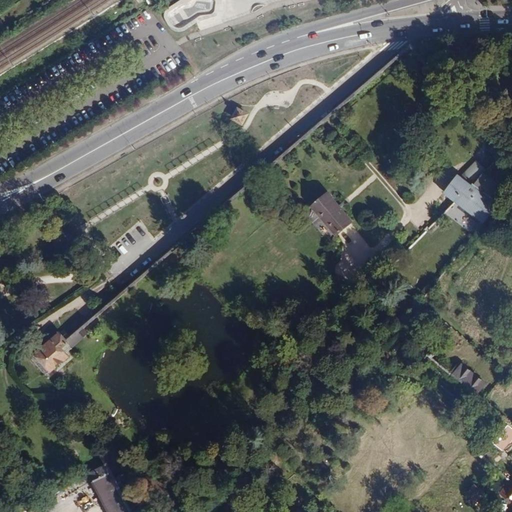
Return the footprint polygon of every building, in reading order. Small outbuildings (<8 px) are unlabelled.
[(253,118),(240,110),(234,122),(246,129),(253,118)] [(457,174),(442,194),(454,203),(485,226),(500,206),(473,186),(457,174)] [(331,193),(314,208),(340,237),(357,222),(331,193)] [(60,334),(31,359),(47,377),(75,352),(60,334)] [(459,368),(451,379),(474,398),(483,388),(459,368)] [(511,428),(510,427),(494,444),(502,451),(511,439),(511,428)] [(128,511),(107,469),(91,477),(108,511),(128,511)] [(508,499),(511,494),(511,488),(505,483),(498,491),(508,499)]
